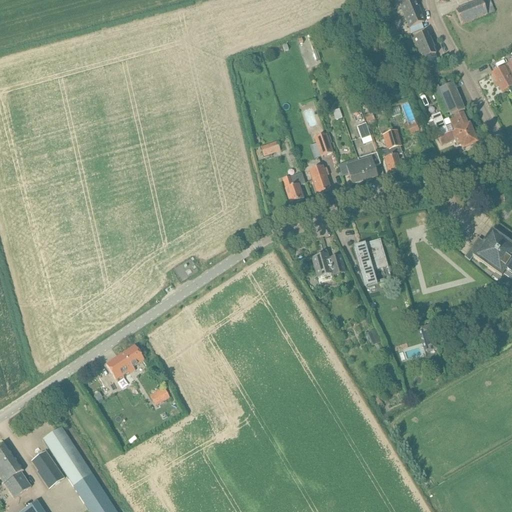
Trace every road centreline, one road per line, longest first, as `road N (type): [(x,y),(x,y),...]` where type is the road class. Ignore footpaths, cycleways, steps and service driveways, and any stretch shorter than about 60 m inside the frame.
road 1 (tertiary): [(0,417),(267,238),(509,163)]
road 2 (unclassified): [(509,163),(428,0)]
